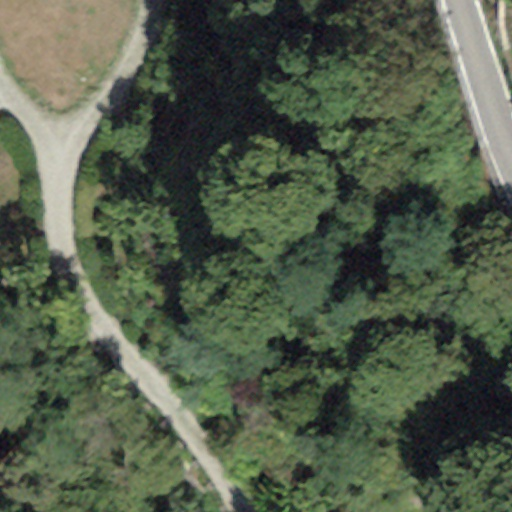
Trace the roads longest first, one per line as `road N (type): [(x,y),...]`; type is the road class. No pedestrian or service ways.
road 1 (unclassified): [(238,511),(210,456),(89,325),(68,267),(61,172)]
road 2 (unclassified): [(61,172),(124,98),(156,0)]
road 3 (tertiary): [(452,0),(511,168)]
